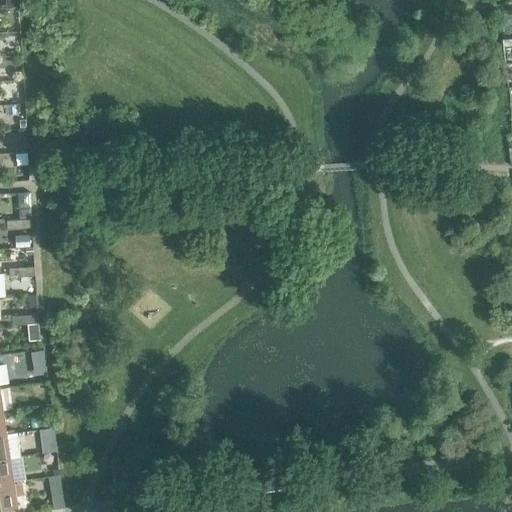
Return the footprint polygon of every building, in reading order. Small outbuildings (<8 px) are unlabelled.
[(31,219),(19,220),(19,229),(32,228),(31,219)] [(19,229),(19,220),(6,221),(6,225),(7,229),(19,229)] [(29,235),(15,236),(15,248),(30,247),(29,235)] [(34,267),(22,268),(22,277),(35,276),(34,267)] [(22,277),(22,268),(9,269),(10,277),(22,277)] [(36,296),(28,297),(28,306),(37,306),(36,296)] [(37,315),(25,316),(25,325),(38,324),(37,315)] [(25,325),(25,316),(12,317),(13,325),(25,325)] [(0,435),(14,434),(13,430),(6,431),(3,411),(0,411),(0,435)] [(54,429),(39,430),(40,442),(55,440),(54,429)] [(0,435),(0,460),(10,459),(7,438),(14,437),(14,434),(0,435)] [(0,460),(0,484),(14,482),(10,459),(0,460)] [(59,476),(49,478),(54,509),(64,507),(59,476)] [(14,482),(0,484),(0,509),(17,507),(14,482)]
